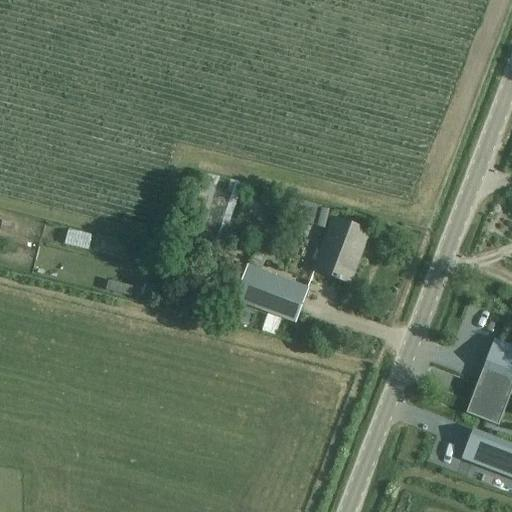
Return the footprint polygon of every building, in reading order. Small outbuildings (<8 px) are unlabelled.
[(220,258),(239,199),(207,189),(199,214),(209,217),(198,251),(220,258)] [(369,234),(334,221),(314,271),(346,284),(356,258),(359,259),(369,234)] [(247,266),(234,300),(293,323),(306,290),(247,266)] [(492,356),(471,416),(482,420),(482,421),(499,428),(500,424),(496,422),(511,379),(511,346),(495,340),(489,355),(492,356)] [(467,447),(461,461),(511,480),(511,446),(477,433),(471,448),(467,447)]
